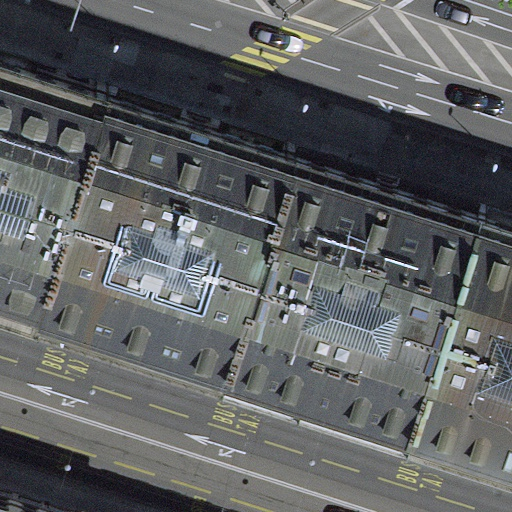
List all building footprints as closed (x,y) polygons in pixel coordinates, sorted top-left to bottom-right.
[(0,289),(40,303),(109,85),(8,54),(0,51),(0,289)] [(225,363),(296,145),(242,129),(109,85),(40,303),(135,335),(225,363)] [(409,421),(480,204),(353,163),(296,145),(225,363),(323,394),(409,421)] [(511,214),(480,204),(409,421),(507,453),(511,454),(511,214)] [(0,490),(0,511),(67,511),(32,501),(0,490)]
